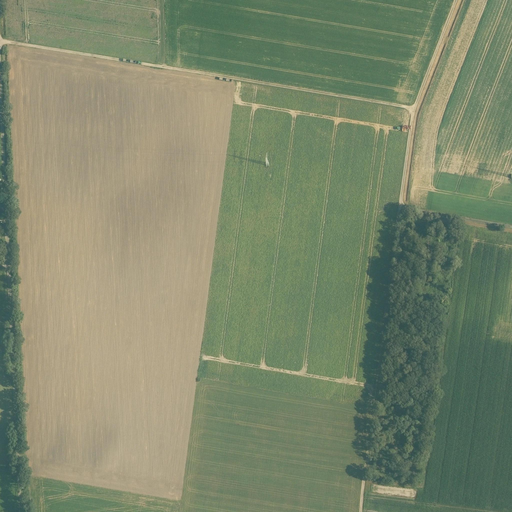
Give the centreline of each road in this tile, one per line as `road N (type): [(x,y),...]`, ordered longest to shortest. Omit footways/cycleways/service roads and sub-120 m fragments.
road 1 (track): [(361,511),(416,108),(459,0)]
road 2 (track): [(0,16),(21,511)]
road 3 (track): [(1,38),(416,108)]
